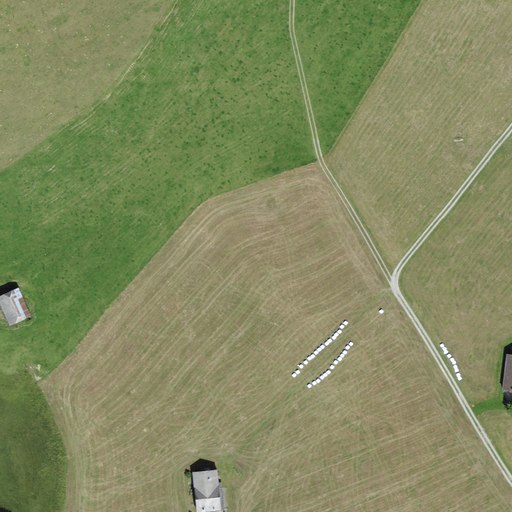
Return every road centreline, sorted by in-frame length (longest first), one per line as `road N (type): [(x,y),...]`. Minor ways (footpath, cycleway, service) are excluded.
road 1 (track): [(227,461),(394,287),(324,168),(293,38),(293,0)]
road 2 (track): [(511,479),(394,287),(511,122)]
